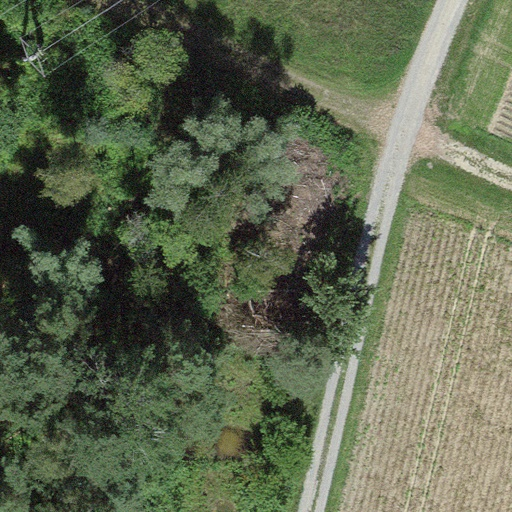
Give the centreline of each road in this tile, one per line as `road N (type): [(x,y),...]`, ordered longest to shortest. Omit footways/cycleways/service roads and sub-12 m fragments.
road 1 (track): [(311,511),(404,106),(457,0)]
road 2 (track): [(511,156),(126,0)]
